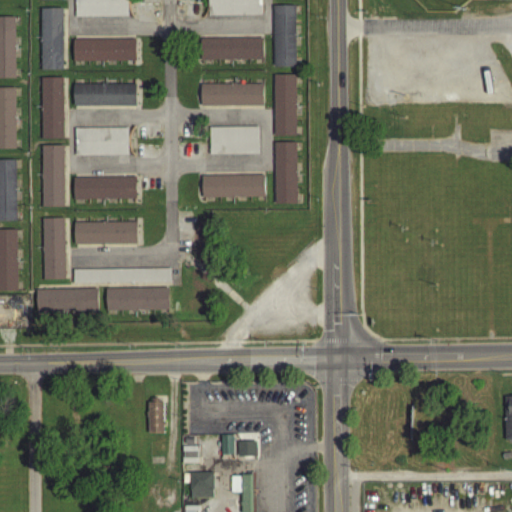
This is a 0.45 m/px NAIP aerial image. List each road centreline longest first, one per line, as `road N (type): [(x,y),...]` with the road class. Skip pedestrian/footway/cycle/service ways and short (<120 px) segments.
road 1 (tertiary): [(334,0),(338,363)]
road 2 (tertiary): [(338,363),(0,368)]
road 3 (tertiary): [(511,356),(338,363)]
road 4 (tertiary): [(338,363),(340,511)]
road 5 (residential): [(32,368),(33,511)]
